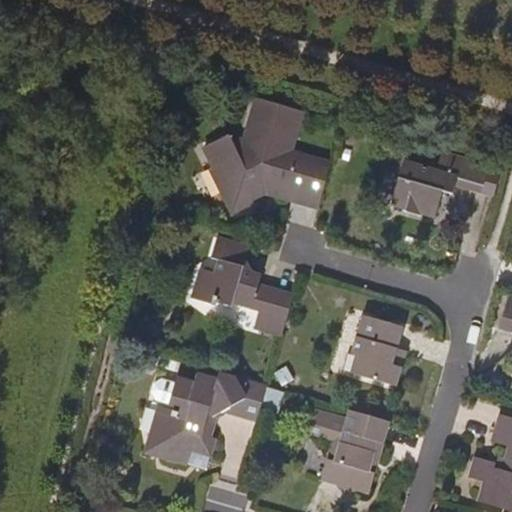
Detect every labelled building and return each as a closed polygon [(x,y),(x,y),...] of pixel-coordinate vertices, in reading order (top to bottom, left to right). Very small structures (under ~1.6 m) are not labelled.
[(203,147),(212,166),(221,162),(229,179),(217,185),(230,213),(251,203),(250,201),(246,191),(262,185),(266,195),(274,197),(276,189),(284,191),(284,189),(318,199),(327,167),(291,156),(293,150),(289,149),(301,110),(252,97),(248,109),(254,116),(252,122),(245,120),(241,138),(232,142),(229,135),(203,147)] [(329,161),(293,150),(291,156),(327,167),(329,161)] [(401,162),(390,204),(403,208),(402,212),(418,216),(419,212),(433,216),(441,191),(451,193),(453,184),(479,191),(491,194),(498,169),(439,152),(433,171),(401,162)] [(210,171),(217,185),(229,179),(221,162),(212,166),(213,170),(210,171)] [(250,201),(266,195),(262,185),(246,191),(250,201)] [(274,197),(315,209),(318,199),(284,189),(284,191),(276,189),(274,197)] [(256,313),(283,320),(291,292),(256,282),(258,272),(250,271),(246,256),(249,244),(246,245),(218,236),(212,256),(220,259),(216,271),(201,267),(193,298),(215,305),(216,301),(231,306),(233,301),(258,307),(256,313)] [(253,257),(246,256),(250,271),(258,272),(253,257)] [(511,384),(511,389),(511,301),(507,300),(498,329),(511,333),(511,384)] [(389,361),(394,345),(400,323),(362,313),(351,352),(356,353),(351,371),(393,383),(399,363),(389,361)] [(403,347),(394,345),(389,361),(399,363),(403,347)] [(157,407),(149,439),(163,444),(159,457),(186,465),(190,451),(209,457),(215,438),(208,436),(213,416),(223,411),(255,420),(264,385),(218,372),(216,380),(196,374),(192,389),(174,383),(168,405),(174,407),(172,412),(157,407)] [(367,492),(373,471),(367,469),(375,441),(381,443),(387,421),(347,409),(344,421),(313,412),(307,433),(330,440),(319,478),(334,483),(347,482),(355,489),(367,492)] [(511,511),(511,419),(496,415),(492,430),(496,432),(493,443),(504,447),(502,459),(500,458),(496,471),(489,469),(491,463),(472,458),(466,478),(481,482),(476,503),(508,511),(511,511)] [(145,453),(159,457),(163,444),(149,439),(145,453)] [(373,471),(381,443),(375,441),(367,469),(373,471)] [(493,456),(491,463),(489,469),(496,471),(500,458),(493,456)]
